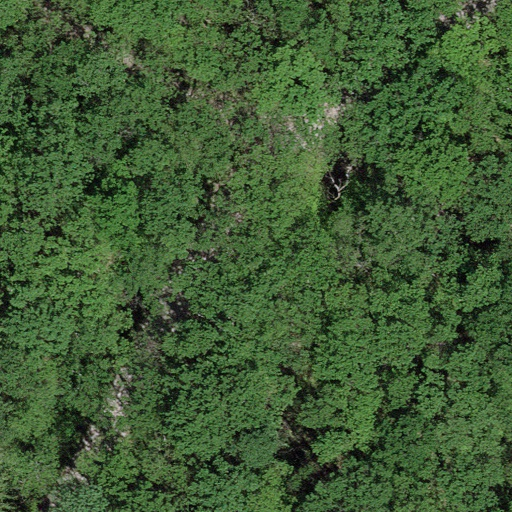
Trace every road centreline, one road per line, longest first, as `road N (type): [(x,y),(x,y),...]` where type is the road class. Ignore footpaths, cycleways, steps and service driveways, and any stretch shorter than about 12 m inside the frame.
road 1 (track): [(62,511),(140,386),(216,231),(287,149),(498,0)]
road 2 (track): [(33,0),(287,149)]
